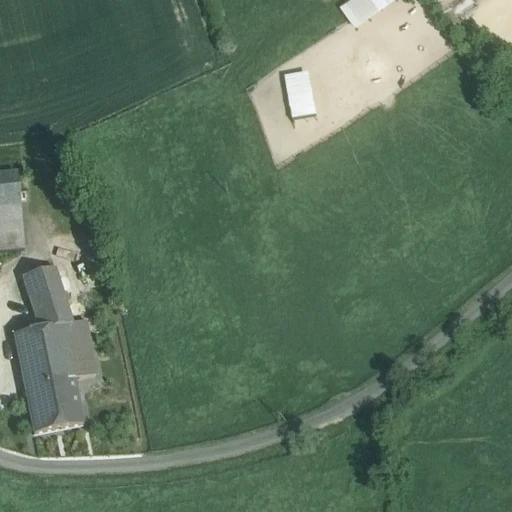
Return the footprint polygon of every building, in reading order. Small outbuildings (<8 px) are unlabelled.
[(402,0),(356,0),(341,11),(356,32),(402,0)] [(310,74),(285,79),(294,123),(319,118),(310,74)] [(0,281),(5,281),(0,219),(0,209),(31,207),(28,173),(0,175),(0,281)] [(69,268),(31,279),(45,329),(82,319),(69,268)] [(19,335),(41,435),(88,425),(79,385),(109,379),(96,319),(19,335)]
